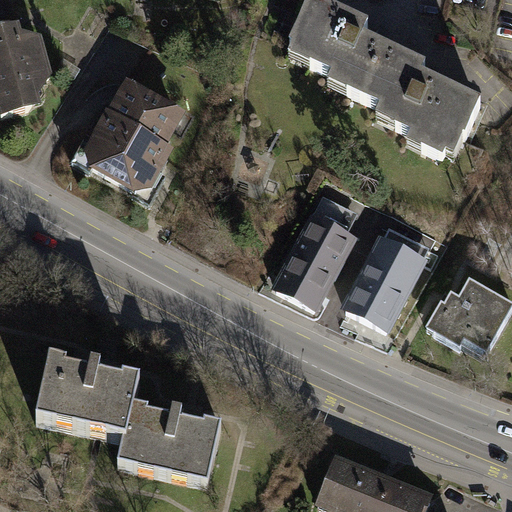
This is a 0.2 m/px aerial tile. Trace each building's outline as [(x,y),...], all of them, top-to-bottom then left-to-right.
[(454,172),(481,115),(432,93),(422,88),(426,78),(369,52),(362,49),(368,36),(311,10),(287,62),(331,82),(327,91),(381,116),(377,125),(412,141),(408,151),(454,172)] [(16,34),(0,37),(0,127),(38,118),(34,104),(51,82),(40,45),(19,43),(16,34)] [(185,121),(124,90),(108,122),(105,120),(90,148),(84,145),(71,171),(145,209),(166,168),(172,157),(167,155),(185,121)] [(274,295),(316,318),(357,244),(314,221),(274,295)] [(341,321),(388,345),(433,255),(398,237),(388,259),(385,258),(378,272),(384,275),(380,284),(363,275),(341,321)] [(511,319),(511,310),(472,287),(461,304),(456,301),(454,300),(446,312),(441,310),(427,334),(459,353),(464,344),(489,359),(511,319)] [(25,427),(117,445),(122,419),(127,387),(36,369),(25,427)] [(209,437),(122,419),(117,445),(111,472),(199,490),(209,437)] [(375,485),(334,464),(309,511),(413,511),(417,507),(375,485)]
